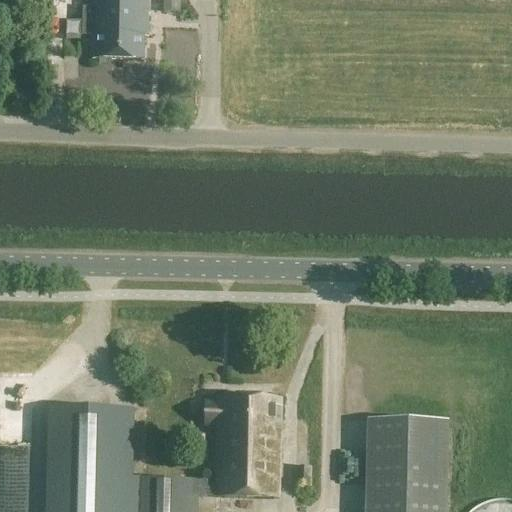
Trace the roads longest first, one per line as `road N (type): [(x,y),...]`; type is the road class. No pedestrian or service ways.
road 1 (unclassified): [(511,147),(0,133)]
road 2 (tertiary): [(511,276),(0,264)]
